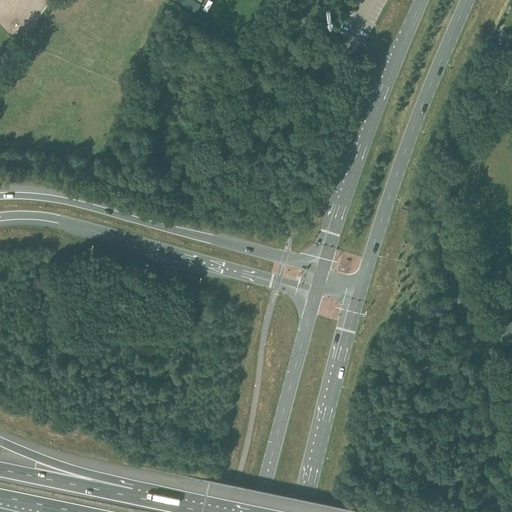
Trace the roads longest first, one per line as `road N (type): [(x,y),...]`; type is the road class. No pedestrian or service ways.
road 1 (residential): [(511,481),(436,229),(460,136),(511,73)]
road 2 (unclassified): [(311,0),(254,156),(222,191),(190,195),(0,160)]
road 3 (motorway): [(322,270),(59,200),(0,196)]
road 4 (motorway): [(0,217),(61,219),(316,289)]
road 5 (primary): [(359,292),(411,133),(468,0)]
road 6 (primary): [(420,0),(322,270)]
road 7 (primary): [(316,289),(257,511)]
road 8 (primary): [(303,511),(359,292)]
road 9 (motorway): [(131,497),(0,441)]
road 10 (motorway): [(131,497),(0,470)]
